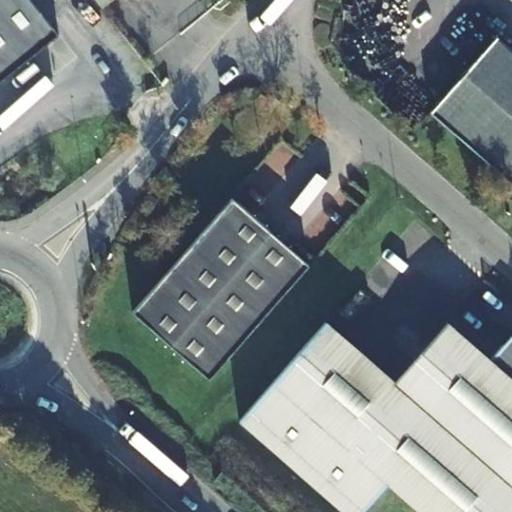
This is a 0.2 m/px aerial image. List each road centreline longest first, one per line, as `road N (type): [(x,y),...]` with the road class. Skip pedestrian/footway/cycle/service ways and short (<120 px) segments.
road 1 (unclassified): [(120,182),(286,0)]
road 2 (unclassified): [(120,182),(70,259),(56,309)]
road 3 (unclassified): [(120,182),(9,255)]
road 4 (tertiary): [(127,438),(56,333)]
